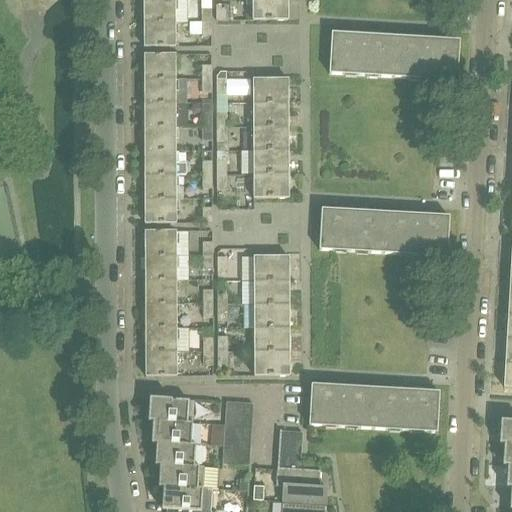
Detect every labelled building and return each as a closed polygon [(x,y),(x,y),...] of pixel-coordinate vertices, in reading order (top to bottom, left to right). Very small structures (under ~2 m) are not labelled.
[(186,0),(179,0),(174,0),(143,0),(143,24),(174,24),(187,24),(186,0)] [(286,3),(251,2),(252,22),(287,22),(286,3)] [(216,6),(216,22),(226,22),(226,6),(216,6)] [(201,9),(201,23),(211,23),(211,9),(201,9)] [(211,37),(211,23),(201,23),(201,37),(211,37)] [(174,48),(174,24),(143,24),(143,48),(174,48)] [(327,75),(392,79),(394,39),(330,35),(327,75)] [(394,39),(392,79),(455,83),(457,43),(394,39)] [(143,56),(144,82),(174,81),(174,56),(143,56)] [(201,67),(201,80),(211,80),(211,67),(201,67)] [(219,73),(215,78),(216,106),(226,106),(226,73),(219,73)] [(211,80),(201,80),(201,94),(211,94),(211,80)] [(144,82),(144,106),(174,105),(174,81),(144,82)] [(252,106),(286,106),(286,81),(251,81),(252,106)] [(144,129),(174,129),(174,105),(144,106),(144,129)] [(201,105),(201,115),(211,115),(211,105),(201,105)] [(227,130),(226,106),(216,106),(216,130),(227,130)] [(252,106),(252,130),(287,130),(286,106),(252,106)] [(201,115),(201,128),(211,128),(211,115),(201,115)] [(211,128),(201,128),(201,142),(211,142),(211,128)] [(144,129),(144,153),(175,153),(174,129),(144,129)] [(216,130),(216,145),(227,144),(227,130),(216,130)] [(242,130),(242,154),(252,154),(287,154),(287,130),(252,130),(242,130)] [(144,153),(144,177),(175,177),(178,177),(186,177),(186,164),(178,164),(175,165),(175,153),(144,153)] [(242,154),(242,179),(252,179),(287,179),(287,154),(252,154),(242,154)] [(226,160),(216,160),(216,176),(226,176),(226,160)] [(202,162),(201,176),(211,176),(212,162),(202,162)] [(211,190),(211,176),(201,176),(201,190),(211,190)] [(226,192),(226,176),(216,176),(216,192),(226,192)] [(144,177),(144,201),(175,201),(175,177),(144,177)] [(287,179),(252,179),(252,200),(287,200),(287,179)] [(175,225),(175,201),(144,201),(144,225),(175,225)] [(202,225),(212,225),(212,209),(202,209),(202,225)] [(318,251),(383,255),(385,215),(320,211),(318,251)] [(448,218),(385,215),(383,255),(446,258),(448,218)] [(144,233),(144,258),(175,258),(175,233),(144,233)] [(202,243),(202,257),(212,257),(212,243),(202,243)] [(212,257),(202,257),(202,271),(212,271),(212,257)] [(144,258),(144,281),(175,281),(175,258),(144,258)] [(227,258),(219,258),(216,258),(216,274),(227,274),(227,258)] [(252,259),(253,281),(287,281),(287,258),(252,259)] [(175,281),(144,281),(144,304),(175,304),(175,294),(175,281)] [(253,281),(253,305),(288,305),(287,281),(253,281)] [(202,291),(202,305),(212,305),(212,291),(202,291)] [(226,291),(218,291),(216,291),(216,306),(226,306),(226,291)] [(144,304),(144,328),(175,329),(175,304),(144,304)] [(212,319),(212,305),(202,305),(202,319),(212,319)] [(253,305),(253,329),(288,328),(288,305),(253,305)] [(227,322),(226,306),(216,306),(217,322),(227,322)] [(144,328),(144,353),(176,353),(175,329),(144,328)] [(253,329),(253,353),(288,353),(288,328),(253,329)] [(218,353),(227,353),(228,338),(218,338),(218,353)] [(202,339),(202,353),(212,353),(212,339),(202,339)] [(145,378),(176,378),(176,366),(176,353),(144,353),(145,378)] [(202,367),(212,367),(212,353),(202,353),(202,367)] [(227,369),(227,353),(218,353),(217,369),(227,369)] [(253,353),(254,377),(289,377),(288,353),(253,353)] [(511,364),(504,364),(503,388),(511,388),(511,364)] [(311,387),(308,427),(372,431),(375,390),(343,389),(311,387)] [(372,431),(414,433),(436,434),(438,394),(375,390),(372,431)] [(149,400),(147,422),(192,425),(193,402),(149,400)] [(225,416),(252,418),(252,405),(226,404),(225,416)] [(225,416),(224,429),(251,430),(252,418),(225,416)] [(151,444),(195,447),(195,446),(190,446),(192,425),(147,422),(147,423),(152,423),(151,444)] [(499,444),(503,444),(511,445),(511,422),(500,422),(499,444)] [(224,429),(223,441),(250,443),(251,430),(224,429)] [(279,432),(278,445),(301,447),(302,434),(281,433),(281,432),(279,432)] [(223,441),(223,454),(249,455),(250,443),(223,441)] [(156,445),(154,466),(159,466),(203,469),(203,468),(194,467),(195,447),(151,444),(151,445),(156,445)] [(511,445),(503,444),(499,444),(498,445),(503,445),(502,466),(511,466),(511,445)] [(301,447),(278,445),(278,458),(300,459),(301,447)] [(249,468),(249,455),(223,454),(222,466),(249,468)] [(319,491),(320,472),(300,471),(300,459),(278,458),(276,488),(283,488),(282,503),(325,506),(325,498),(323,498),(323,491),(319,491)] [(203,469),(159,466),(154,466),(154,467),(159,467),(158,488),(207,491),(207,490),(202,490),(203,469)] [(505,488),(511,488),(511,466),(502,466),(502,467),(507,467),(505,488)] [(252,502),(263,502),(263,488),(253,487),(252,502)] [(210,511),(206,511),(207,491),(158,488),(158,489),(163,489),(161,510),(166,511),(165,511),(210,511)] [(324,511),(325,506),(282,503),(281,511),(324,511)]
